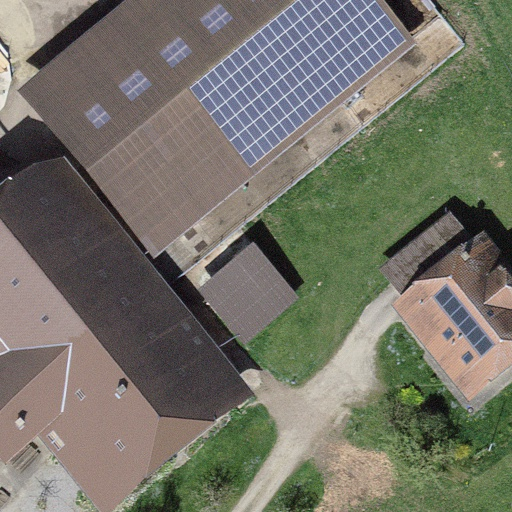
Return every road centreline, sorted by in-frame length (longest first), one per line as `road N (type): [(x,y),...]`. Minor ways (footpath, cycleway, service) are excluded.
road 1 (track): [(246,511),(295,454),(372,328)]
road 2 (track): [(0,167),(11,154),(32,66),(28,12)]
